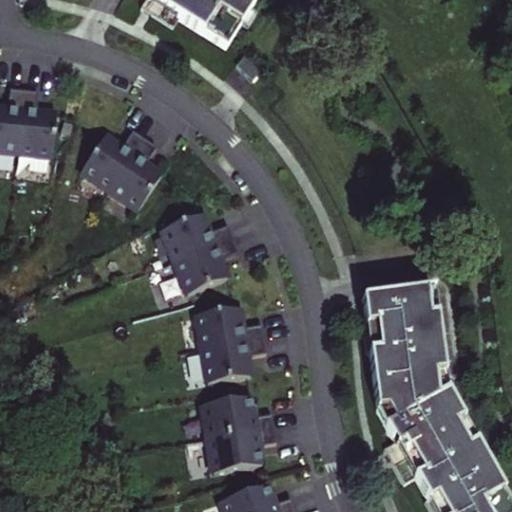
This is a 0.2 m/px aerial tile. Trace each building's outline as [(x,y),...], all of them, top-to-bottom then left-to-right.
[(143,0),(146,1),(140,10),(172,31),(178,23),(226,52),(257,0),(143,0)] [(244,58),(236,67),(253,81),(260,73),(244,58)] [(0,153),(17,156),(24,94),(10,93),(7,112),(0,111),(0,153)] [(36,95),(24,94),(17,156),(51,159),(54,116),(35,114),(36,95)] [(109,193),(144,142),(132,134),(121,150),(105,139),(81,174),(109,193)] [(155,148),(144,142),(109,193),(137,212),(160,176),(144,166),(155,148)] [(201,217),(162,233),(174,264),(233,242),(227,228),(208,236),(201,217)] [(238,253),(233,242),(174,264),(188,295),(226,279),(219,261),(238,253)] [(444,288),(361,300),(364,327),(361,328),(365,356),(368,356),(376,412),(394,446),(385,451),(405,486),(413,481),(426,503),(423,505),(427,511),(511,511),(511,509),(461,420),(444,288)] [(197,317),(203,351),(264,341),(262,327),(242,330),(239,310),(197,317)] [(267,354),(264,341),(203,351),(208,384),(249,376),(246,357),(267,354)] [(208,442),(274,431),(272,416),(254,419),(251,400),(202,408),(208,442)] [(277,445),(274,431),(208,442),(213,476),(262,468),(259,448),(277,445)] [(221,503),(224,511),(295,511),(292,501),(275,506),(268,488),(221,503)]
